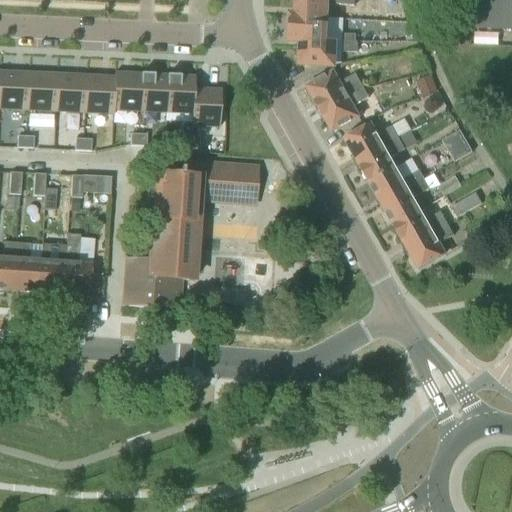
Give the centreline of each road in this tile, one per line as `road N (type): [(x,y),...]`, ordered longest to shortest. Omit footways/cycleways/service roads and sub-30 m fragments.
road 1 (residential): [(0,342),(298,361),(395,306)]
road 2 (residential): [(395,306),(241,38)]
road 3 (residential): [(241,38),(0,27)]
